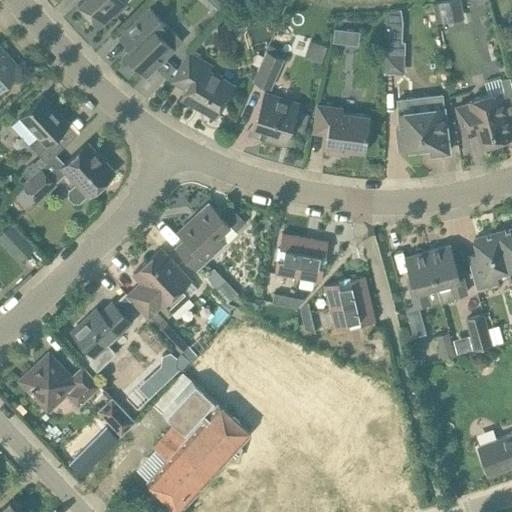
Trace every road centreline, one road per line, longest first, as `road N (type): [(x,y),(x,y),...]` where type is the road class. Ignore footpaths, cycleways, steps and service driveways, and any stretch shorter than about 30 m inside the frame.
road 1 (residential): [(171,145),(232,173),(365,200),(415,201),(511,181)]
road 2 (residential): [(0,337),(130,213),(171,145)]
road 3 (residential): [(18,0),(114,104),(171,145)]
